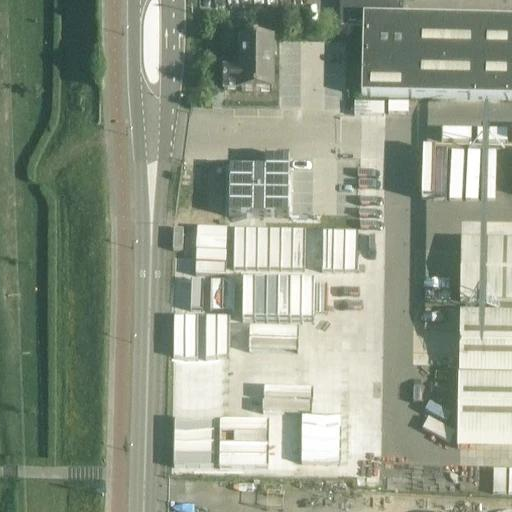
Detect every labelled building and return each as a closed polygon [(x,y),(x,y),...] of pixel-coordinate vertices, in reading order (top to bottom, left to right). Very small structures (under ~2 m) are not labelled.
[(385,0),(340,0),(340,31),(363,31),(362,99),(511,102),(511,21),(401,19),(401,4),(385,0)] [(273,40),(237,40),(237,69),(221,69),(221,93),(273,93),(273,40)] [(262,172),(227,172),(227,218),(285,219),(285,173),(285,161),(262,161),(262,172)] [(183,232),(173,232),(173,252),(182,253),(183,232)] [(511,243),(462,243),(461,305),(511,305),(511,243)] [(511,316),(461,316),(458,451),(511,452),(511,316)]
